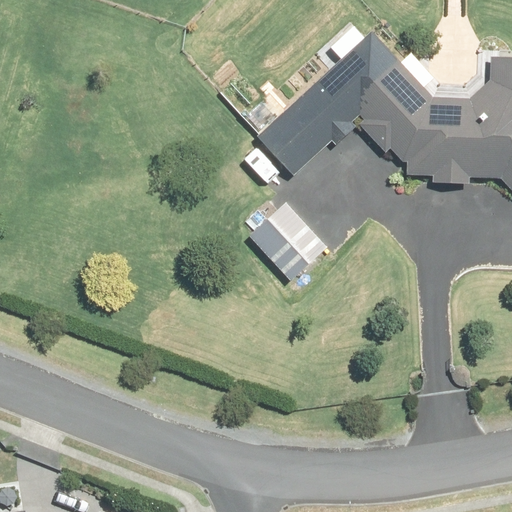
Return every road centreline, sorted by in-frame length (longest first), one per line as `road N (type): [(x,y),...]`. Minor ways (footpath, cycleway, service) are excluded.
road 1 (residential): [(229,457),(352,477),(511,452)]
road 2 (residential): [(0,380),(116,426),(229,457)]
